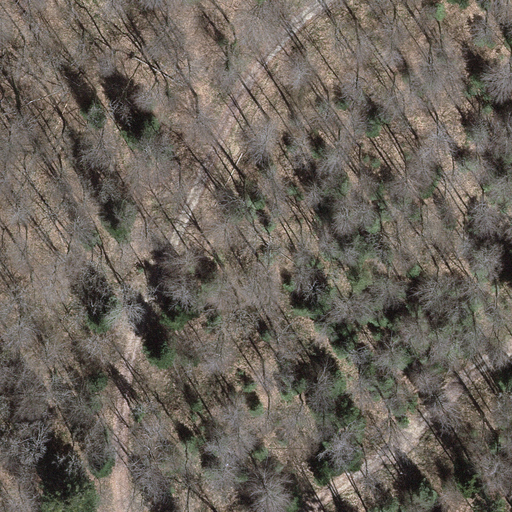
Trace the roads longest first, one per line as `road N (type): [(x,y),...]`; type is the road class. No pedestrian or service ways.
road 1 (track): [(128,511),(129,370),(159,261),(241,86),(335,0)]
road 2 (track): [(511,377),(315,511)]
